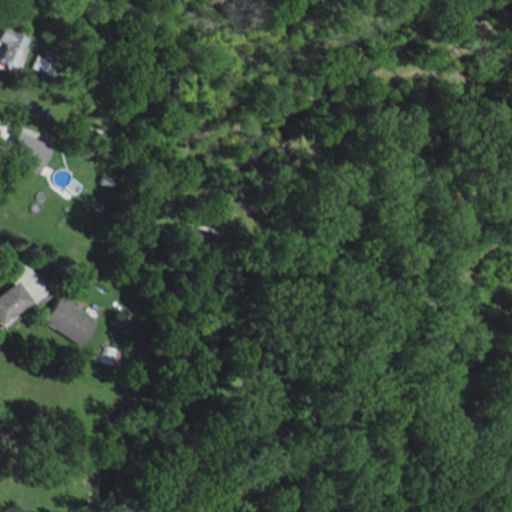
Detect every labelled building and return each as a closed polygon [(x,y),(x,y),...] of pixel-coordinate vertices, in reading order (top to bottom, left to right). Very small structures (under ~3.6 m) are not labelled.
[(25,36),(0,28),(0,41),(1,42),(0,45),(0,62),(15,67),(25,36)] [(47,75),(53,63),(34,54),(28,66),(47,75)] [(37,172),(48,145),(16,131),(5,158),(37,172)] [(0,324),(30,303),(14,280),(0,290),(0,324)] [(40,320),(75,344),(92,320),(57,296),(40,320)]
